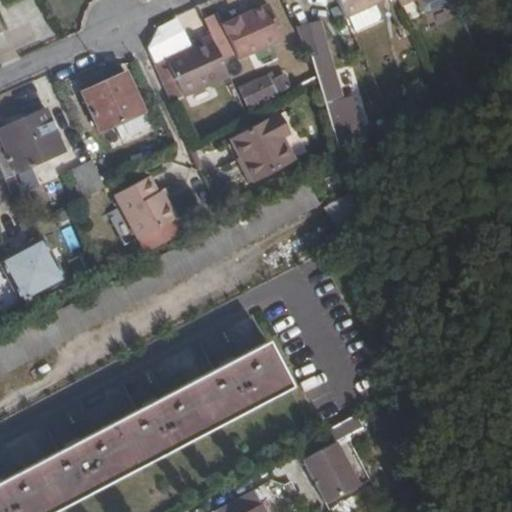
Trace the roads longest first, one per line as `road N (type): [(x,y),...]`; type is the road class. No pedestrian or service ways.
road 1 (residential): [(301,290),(0,447)]
road 2 (residential): [(180,0),(0,81)]
